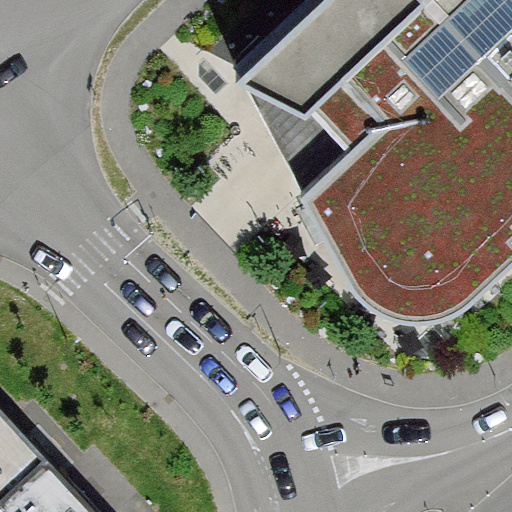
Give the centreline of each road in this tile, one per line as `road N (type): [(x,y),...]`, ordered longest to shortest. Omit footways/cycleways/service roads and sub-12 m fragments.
road 1 (unclassified): [(311,502),(301,468),(276,433),(0,96)]
road 2 (unclassified): [(511,424),(411,477),(311,502)]
